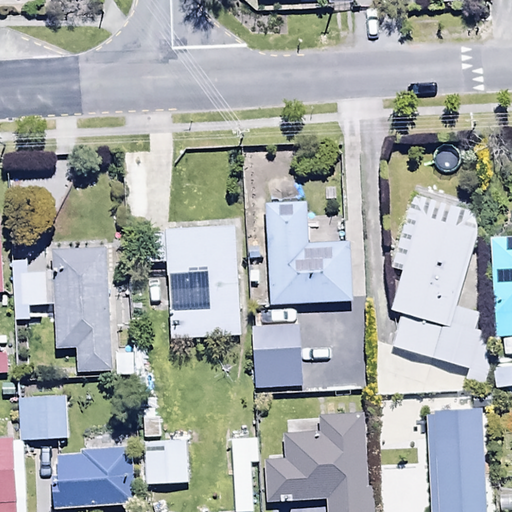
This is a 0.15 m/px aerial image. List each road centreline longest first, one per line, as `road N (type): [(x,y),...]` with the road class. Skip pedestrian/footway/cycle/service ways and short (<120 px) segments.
road 1 (residential): [(173,80),(511,64)]
road 2 (residential): [(0,90),(173,80)]
